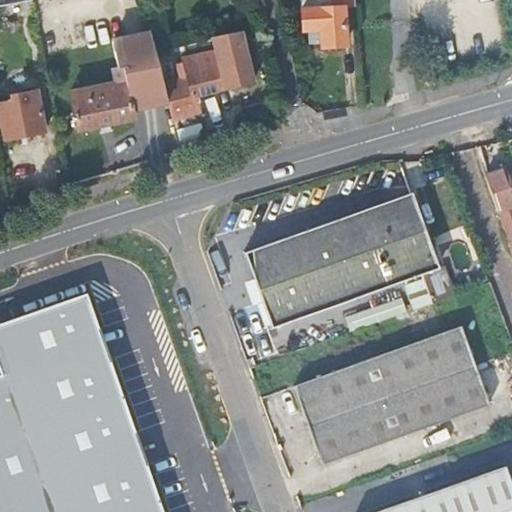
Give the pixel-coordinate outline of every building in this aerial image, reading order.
[(341,9),(354,8),(353,0),(326,0),(327,10),(299,11),(299,32),(304,31),(320,31),(320,44),(321,48),(343,48),(341,9)] [(306,45),(320,44),(320,31),(304,31),(306,45)] [(226,90),(222,76),(220,69),(237,64),(232,46),(182,56),(190,81),(165,88),(171,110),(174,123),(202,115),(197,98),(226,90)] [(239,71),(237,64),(220,69),(222,76),(239,71)] [(43,126),(34,81),(9,86),(10,92),(0,93),(0,111),(4,134),(43,126)] [(71,93),(79,129),(133,118),(128,93),(111,96),(109,85),(71,93)] [(157,130),(164,157),(181,152),(174,125),(157,130)] [(511,192),(503,170),(484,177),(496,212),(499,211),(510,244),(508,245),(511,256),(511,192)] [(439,264),(411,188),(246,249),(274,325),(439,264)] [(408,280),(417,306),(435,300),(457,292),(447,266),(425,274),(408,280)] [(164,511),(82,287),(0,316),(0,511),(164,511)] [(410,309),(403,289),(374,299),(381,319),(410,309)] [(417,306),(427,334),(471,319),(461,290),(457,292),(435,300),(417,306)] [(481,378),(461,323),(294,385),(323,463),(489,401),(481,378)] [(511,366),(481,378),(489,401),(511,393),(511,366)] [(511,511),(511,473),(509,464),(378,511),(511,511)]
